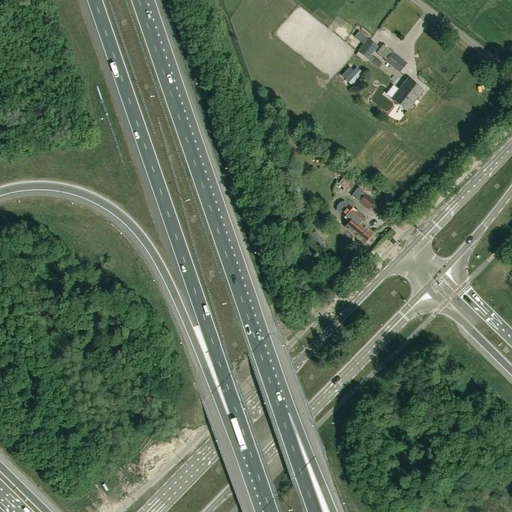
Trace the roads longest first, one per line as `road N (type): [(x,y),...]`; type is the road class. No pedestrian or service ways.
road 1 (motorway): [(94,0),(250,451)]
road 2 (motorway): [(282,418),(137,0)]
road 3 (motorway): [(0,190),(76,191),(139,233),(250,451)]
road 4 (secondary): [(406,251),(151,511)]
road 5 (secondary): [(207,511),(426,288)]
road 6 (secondary): [(511,143),(406,251)]
